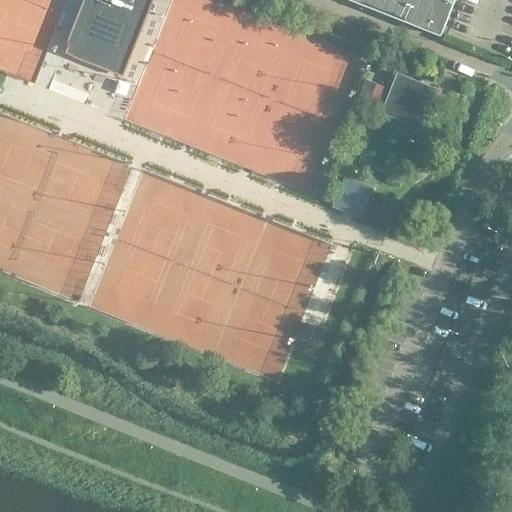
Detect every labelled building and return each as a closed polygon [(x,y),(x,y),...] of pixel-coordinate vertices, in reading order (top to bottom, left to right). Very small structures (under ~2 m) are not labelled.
[(156,0),(86,0),(83,8),(95,12),(79,51),(117,66),(132,27),(144,32),(156,0)] [(348,0),(441,37),(456,0),(348,0)] [(422,130),(438,90),(398,74),(382,114),(422,130)] [(371,99),(377,84),(366,80),(357,103),(368,108),(371,99)] [(381,103),(387,88),(377,84),(371,99),(381,103)]
